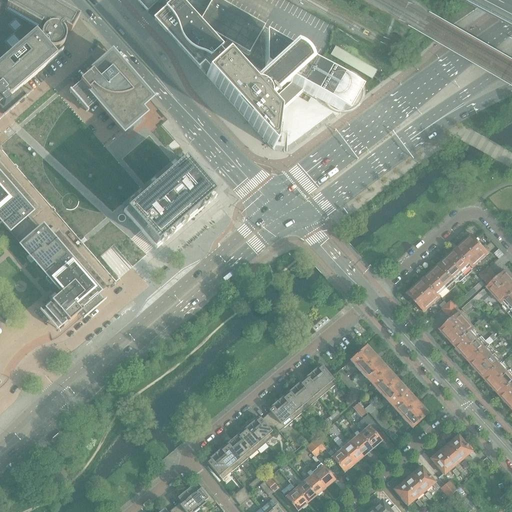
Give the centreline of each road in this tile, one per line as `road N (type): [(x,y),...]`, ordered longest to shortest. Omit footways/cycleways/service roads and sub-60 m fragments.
road 1 (secondary): [(511,22),(276,204)]
road 2 (tertiary): [(72,407),(249,246),(294,217)]
road 3 (tertiary): [(276,204),(56,388)]
road 4 (residential): [(189,462),(192,448),(371,298)]
road 5 (secondary): [(276,204),(159,81)]
road 6 (residential): [(339,511),(466,404)]
road 7 (unclassified): [(466,404),(371,298)]
road 8 (secondary): [(294,217),(406,134)]
road 9 (residential): [(33,361),(73,343),(136,288)]
road 10 (secondary): [(406,134),(511,63)]
road 11 (residential): [(371,298),(459,216)]
